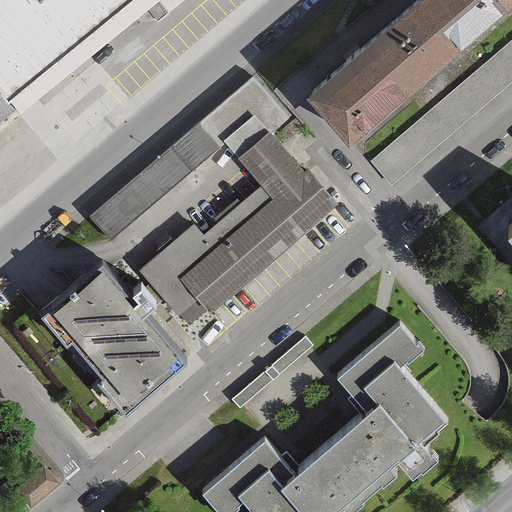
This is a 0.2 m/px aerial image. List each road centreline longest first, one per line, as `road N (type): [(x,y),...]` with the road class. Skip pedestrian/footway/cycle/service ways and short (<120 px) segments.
road 1 (residential): [(88,476),(511,120)]
road 2 (residential): [(292,0),(0,252)]
road 3 (unclassified): [(0,371),(88,476)]
